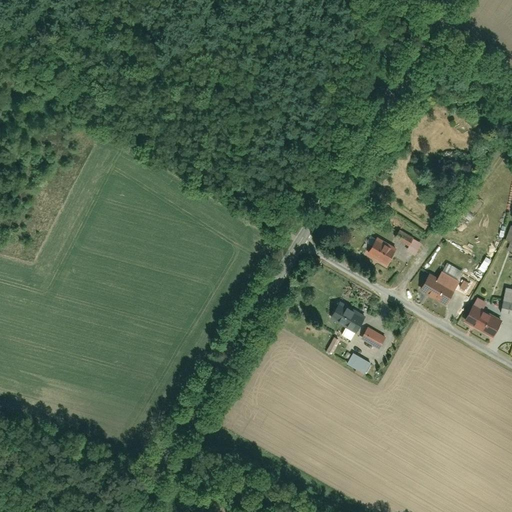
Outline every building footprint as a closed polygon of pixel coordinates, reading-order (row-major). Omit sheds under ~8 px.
[(404,233),(398,244),(414,254),(421,243),(404,233)] [(381,239),(371,254),(390,265),(400,250),(381,239)] [(475,280),(448,267),(442,280),(469,292),(475,280)] [(433,276),(424,291),(447,303),(455,288),(433,276)] [(347,300),(335,320),(359,334),(371,315),(347,300)] [(477,307),(468,324),(496,339),(505,322),(477,307)] [(374,328),(366,341),(385,352),(393,340),(374,328)] [(336,338),(328,353),(336,357),(344,342),(336,338)] [(357,354),(351,365),(367,374),(373,363),(357,354)]
